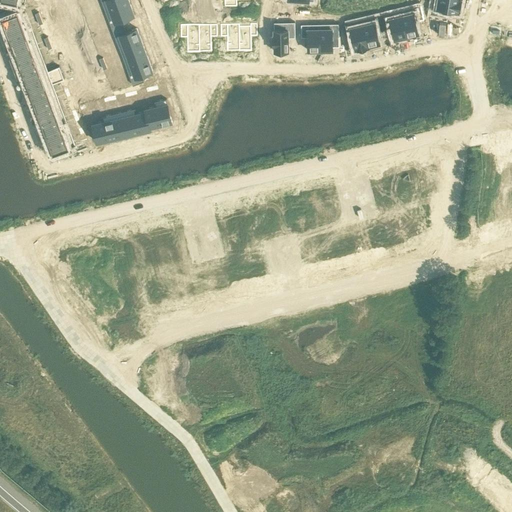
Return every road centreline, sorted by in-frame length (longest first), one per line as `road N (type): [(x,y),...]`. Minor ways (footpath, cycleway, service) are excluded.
road 1 (residential): [(463,131),(36,230),(27,246),(44,278),(81,331),(127,372)]
road 2 (residential): [(127,372),(178,327),(441,261)]
road 3 (residential): [(0,59),(45,170),(193,132),(170,70)]
road 4 (residential): [(475,0),(468,39),(349,67),(263,66)]
road 5 (residential): [(199,461),(263,425),(424,388)]
road 6 (residential): [(441,261),(463,131)]
road 7 (residential): [(458,380),(475,252)]
road 8 (residential): [(127,372),(121,383),(185,438),(199,461)]
